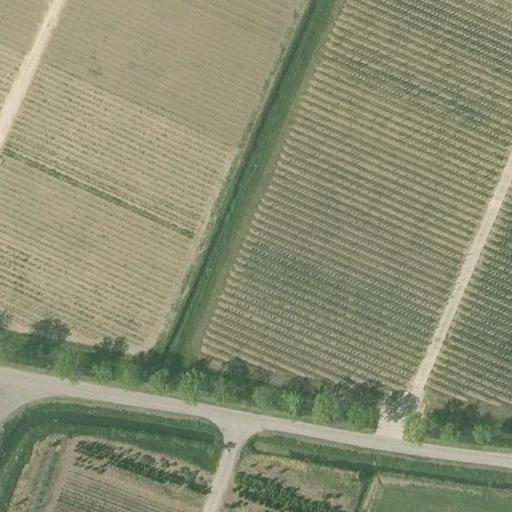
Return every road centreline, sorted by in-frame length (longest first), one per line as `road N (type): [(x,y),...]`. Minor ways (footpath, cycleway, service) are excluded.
road 1 (unclassified): [(511,459),(0,372)]
road 2 (track): [(399,444),(405,404),(511,155)]
road 3 (track): [(0,124),(56,0)]
